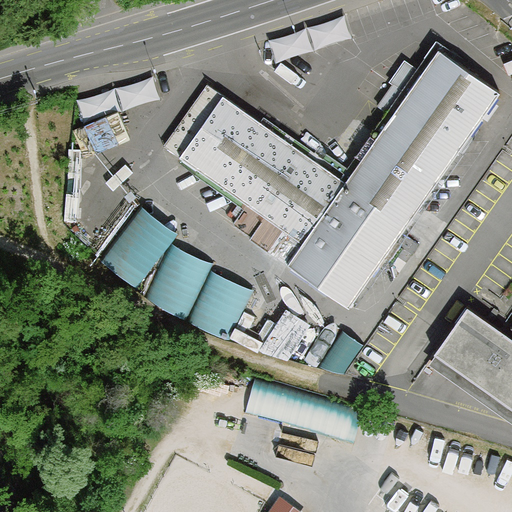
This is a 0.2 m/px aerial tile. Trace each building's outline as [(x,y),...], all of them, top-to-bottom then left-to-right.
[(280,55),(355,34),(349,13),(274,35),(280,55)] [(349,306),(501,93),(441,50),(408,95),(395,85),(380,106),(394,116),(347,182),(209,84),(165,146),(249,206),(235,225),(349,306)] [(159,77),(82,93),(86,111),(163,96),(159,77)] [(100,145),(131,136),(122,106),(91,115),(100,145)] [(146,200),(109,257),(146,281),(183,225),(146,200)] [(234,335),(256,284),(215,266),(218,258),(177,240),(152,296),(193,313),(192,317),(234,335)] [(292,357),(316,321),(292,305),(268,342),(292,357)] [(511,334),(474,307),(442,351),(511,401),(511,334)] [(351,370),(364,335),(344,328),(331,362),(351,370)] [(260,378),(251,408),(358,437),(366,407),(260,378)] [(304,511),(280,492),(266,511),(304,511)]
